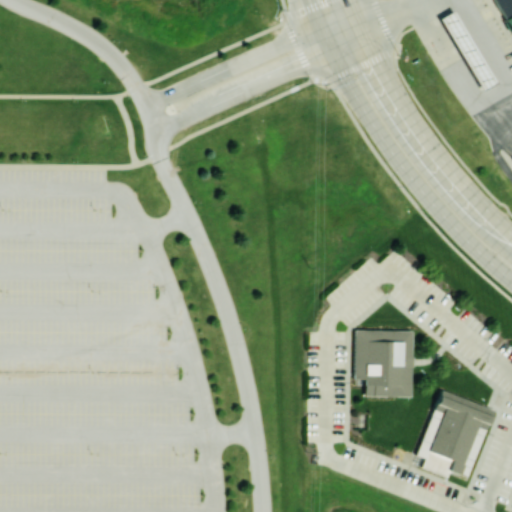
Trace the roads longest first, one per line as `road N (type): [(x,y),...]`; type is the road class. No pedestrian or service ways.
road 1 (secondary): [(331,49),(396,160),(511,281)]
road 2 (secondary): [(511,235),(433,149),(361,29)]
